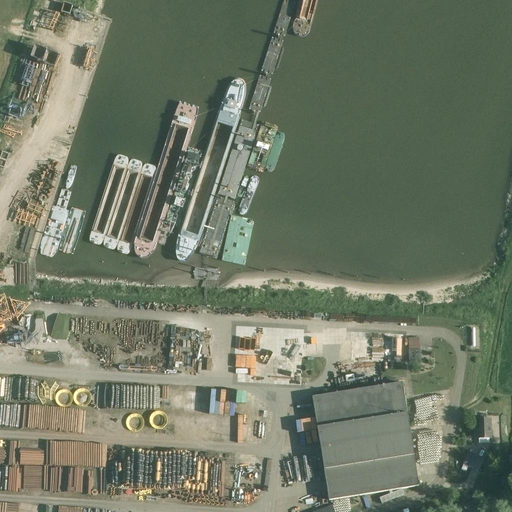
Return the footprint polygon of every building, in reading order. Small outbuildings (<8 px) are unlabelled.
[(241,376),(302,375),(301,334),(240,334),(241,376)] [(419,338),(408,338),(408,349),(420,349),(419,338)] [(352,339),(351,360),(402,362),(403,340),(352,339)] [(183,369),(184,343),(171,342),(170,369),(183,369)] [(420,349),(408,350),(409,363),(421,362),(420,349)] [(190,360),(190,372),(220,373),(221,356),(206,355),(206,360),(190,360)] [(402,383),(312,398),(329,501),(388,492),(389,494),(379,498),(381,504),(404,495),(402,489),(392,493),(391,491),(418,487),(407,414),(402,383)] [(295,403),(292,407),(301,413),(304,409),(295,403)] [(210,415),(210,432),(234,433),(234,416),(210,415)] [(491,420),(476,420),(477,439),(491,439),(491,420)] [(471,468),(476,457),(468,453),(463,465),(471,468)]
